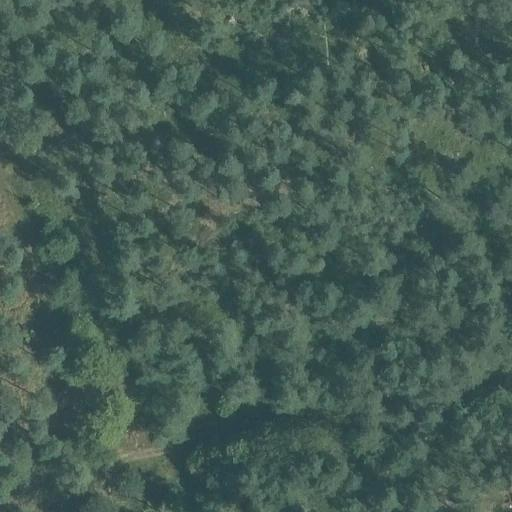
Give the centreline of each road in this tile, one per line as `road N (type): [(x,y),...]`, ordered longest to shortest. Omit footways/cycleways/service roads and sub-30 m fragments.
road 1 (track): [(108,477),(308,417),(511,388)]
road 2 (track): [(0,222),(108,477),(111,511)]
